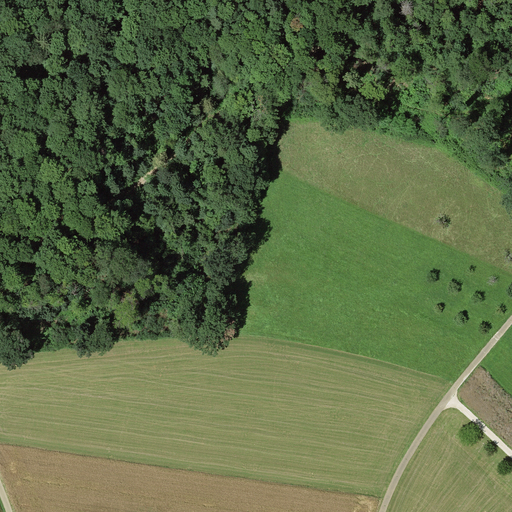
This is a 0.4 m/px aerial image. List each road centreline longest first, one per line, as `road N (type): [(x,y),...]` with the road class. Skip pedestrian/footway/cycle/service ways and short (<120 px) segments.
road 1 (track): [(353,0),(294,59),(164,161),(0,256)]
road 2 (track): [(383,511),(407,451),(511,322)]
road 3 (track): [(138,0),(260,86)]
